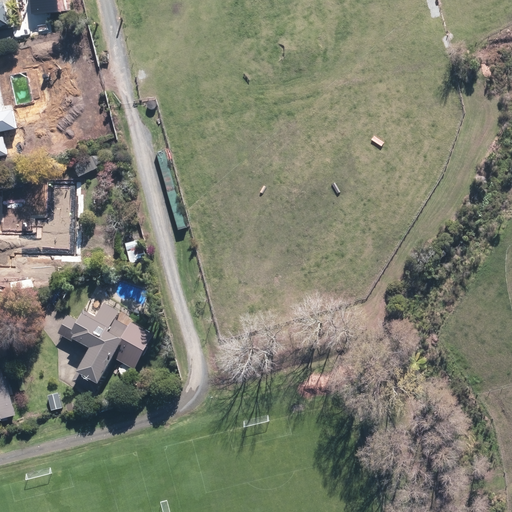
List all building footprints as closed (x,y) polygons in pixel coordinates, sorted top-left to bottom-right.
[(0,26),(11,25),(7,6),(5,6),(5,2),(0,2),(0,26)] [(41,106),(24,110),(27,126),(44,123),(41,106)] [(0,132),(18,129),(14,110),(0,112),(0,132)] [(31,205),(30,232),(0,230),(0,285),(27,286),(28,278),(37,278),(37,270),(29,270),(29,263),(39,263),(39,266),(55,267),(56,234),(66,234),(66,222),(62,222),(62,206),(31,205)] [(143,239),(127,242),(132,265),(148,261),(143,239)] [(158,334),(107,302),(99,316),(87,309),(82,319),(70,313),(60,332),(76,341),(79,336),(95,345),(82,368),(104,380),(118,355),(139,367),(158,334)] [(0,419),(18,415),(5,363),(0,364),(0,419)]
